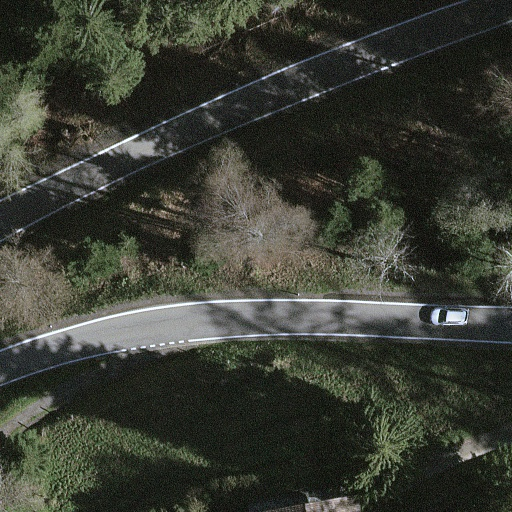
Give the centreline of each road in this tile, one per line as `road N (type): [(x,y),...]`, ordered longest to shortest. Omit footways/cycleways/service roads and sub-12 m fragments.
road 1 (tertiary): [(497,0),(132,148),(0,215)]
road 2 (tertiary): [(0,368),(94,339),(265,318),(511,325)]
